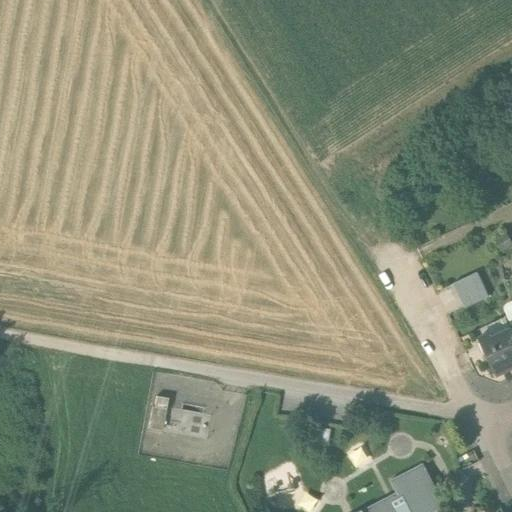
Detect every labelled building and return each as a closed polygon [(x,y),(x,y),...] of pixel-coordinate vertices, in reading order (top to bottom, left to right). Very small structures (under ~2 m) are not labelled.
[(475,275),(452,286),(457,297),(480,286),(475,275)] [(480,286),(457,297),(464,311),(487,300),(480,286)] [(511,332),(511,331),(491,340),(489,335),(480,340),(497,376),(511,369),(511,332)] [(204,407),(182,404),(181,410),(169,408),(165,433),(207,441),(211,416),(203,414),(204,407)] [(167,410),(153,408),(150,429),(164,431),(167,410)] [(396,494),(361,511),(436,511),(444,508),(422,465),(390,482),(396,494)]
